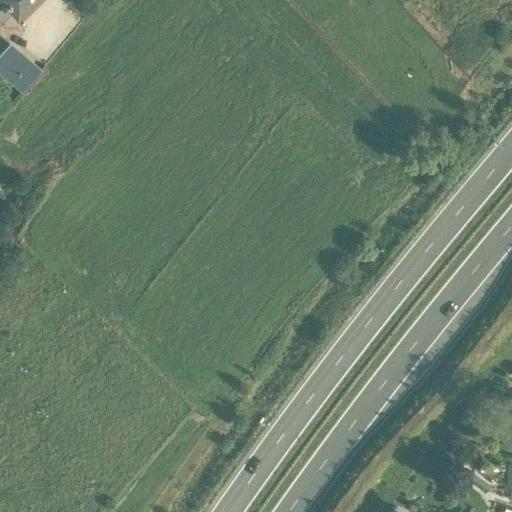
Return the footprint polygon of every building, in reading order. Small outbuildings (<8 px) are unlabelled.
[(0,0),(0,23),(13,11),(1,0),(0,0)] [(1,0),(13,11),(15,13),(27,0),(1,0)] [(0,73),(20,92),(41,69),(10,41),(0,51),(0,73)] [(0,201),(9,190),(0,182),(0,201)] [(464,464),(457,473),(487,494),(493,485),(464,464)]
